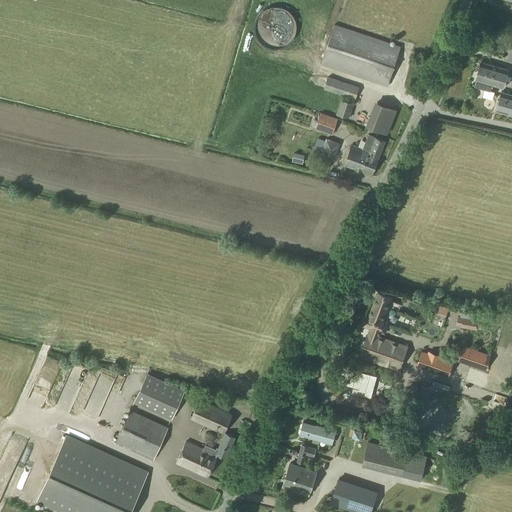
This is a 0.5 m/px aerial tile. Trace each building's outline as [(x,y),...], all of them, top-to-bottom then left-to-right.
[(401,47),(334,25),(321,64),(388,87),(401,47)] [(509,70),(481,62),(476,80),(478,80),(477,84),(486,87),(485,89),(490,90),(492,84),(504,88),(509,70)] [(355,100),(360,87),(328,76),(324,89),(355,100)] [(511,115),(511,94),(502,91),(496,111),(511,115)] [(349,118),(355,103),(341,98),(336,113),(349,118)] [(368,127),(371,128),(386,134),(396,110),(377,102),(368,127)] [(332,136),(337,120),(320,114),(315,130),(332,136)] [(344,165),(372,176),(385,141),(368,135),(366,140),(363,149),(352,145),(344,165)] [(305,154),(293,151),(291,160),(303,162),(305,154)] [(360,356),(400,370),(409,346),(381,336),(382,334),(385,335),(389,324),(384,322),(391,303),(402,307),(403,303),(392,299),(393,298),(377,292),(368,318),(362,316),(359,325),(370,329),(360,356)] [(446,318),(450,306),(439,303),(435,314),(446,318)] [(463,324),(462,326),(476,328),(477,326),(478,326),(478,324),(477,324),(477,320),(482,321),(483,314),(462,311),(461,317),(459,317),(458,323),(463,324)] [(458,361),(486,371),(491,355),(463,346),(458,361)] [(416,366),(448,378),(454,362),(441,358),(442,355),(428,351),(428,353),(421,351),(416,366)] [(136,401),(173,418),(185,391),(148,374),(136,401)] [(231,414),(199,400),(191,418),(223,432),(231,414)] [(130,410),(115,443),(154,460),(169,427),(130,410)] [(316,425),(316,426),(303,422),(300,435),(313,438),(314,437),(332,443),(335,433),(323,429),(323,427),(316,425)] [(351,429),(349,436),(364,440),(365,433),(351,429)] [(234,438),(224,433),(218,448),(217,447),(216,449),(205,445),(203,448),(186,440),(176,463),(208,477),(218,454),(225,457),(234,438)] [(65,511),(130,511),(148,473),(67,436),(38,500),(65,511)] [(302,445),(299,454),(306,456),(306,455),(314,457),(316,449),(308,447),(302,445)] [(297,462),(304,464),(306,456),(299,454),(297,462)] [(309,495),(315,472),(290,464),(283,486),(309,495)] [(339,479),(331,503),(359,511),(370,511),(377,491),(339,479)]
